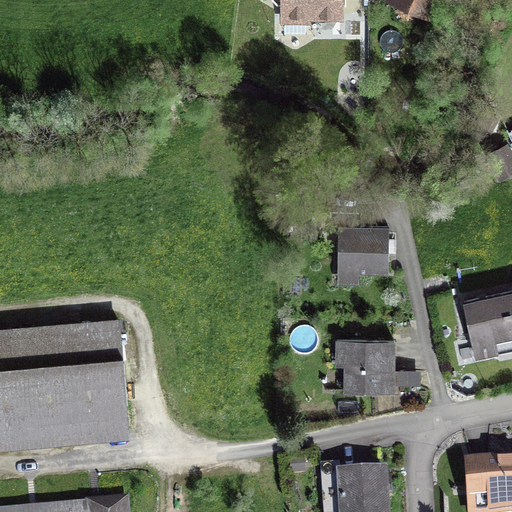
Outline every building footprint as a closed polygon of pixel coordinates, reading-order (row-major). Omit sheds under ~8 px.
[(272,0),(276,4),(283,4),(283,16),(338,16),(337,0),(272,0)] [(398,0),(426,12),(431,0),(398,0)] [(511,161),(504,148),(487,157),(499,178),(511,171),(511,161)] [(336,272),(386,272),(387,227),(357,227),(357,213),(328,212),(328,227),(337,227),(336,272)] [(511,291),(481,298),(462,302),(474,358),(496,354),(495,347),(511,343),(511,291)] [(121,357),(118,324),(0,334),(0,440),(49,436),(49,440),(59,439),(58,435),(126,429),(126,431),(127,431),(121,357)] [(343,392),(392,393),(393,341),(344,340),(343,392)] [(487,511),(488,511),(511,510),(511,462),(469,465),(471,489),(486,488),(487,511)] [(385,511),(383,470),(338,473),(337,465),(320,467),(322,511),(385,511)] [(125,511),(125,500),(87,503),(88,510),(63,511),(125,511)]
